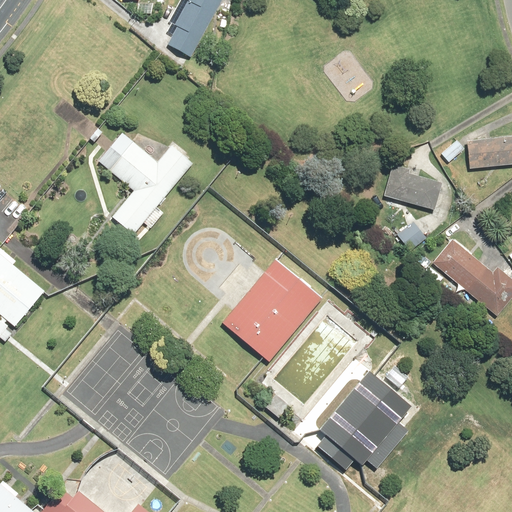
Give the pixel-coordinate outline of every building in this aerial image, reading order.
[(191,56),(219,0),(186,0),(174,23),(177,24),(167,44),(191,56)] [(114,218),(135,235),(194,163),(173,146),(160,162),(125,133),(101,163),(136,191),(114,218)] [(511,135),(466,139),(468,166),(511,163),(511,135)] [(458,141),(442,155),(450,164),(466,150),(458,141)] [(410,165),(393,159),(382,194),(434,210),(444,180),(409,169),(410,165)] [(416,222),(399,235),(411,252),(428,238),(416,222)] [(495,274),(454,240),(435,263),(499,317),(511,301),(511,278),(499,268),(495,274)] [(47,292),(0,254),(0,313),(17,328),(47,292)] [(278,262),(225,322),(272,362),(324,302),(278,262)] [(0,339),(10,327),(0,318),(0,339)] [(349,379),(306,429),(369,483),(412,433),(400,423),(415,406),(377,373),(362,390),(349,379)] [(290,405),(277,395),(268,407),(280,417),(290,405)] [(0,511),(36,511),(0,482),(0,511)] [(152,511),(142,502),(134,511),(107,511),(82,490),(75,497),(65,489),(42,511),(152,511)]
